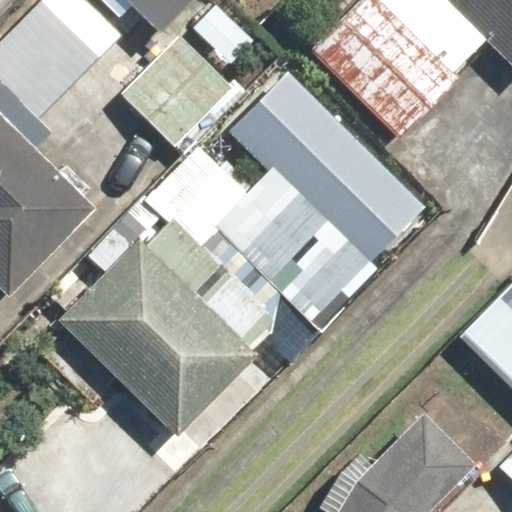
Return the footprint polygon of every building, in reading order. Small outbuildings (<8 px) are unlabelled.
[(253,41),(214,0),(167,0),(161,6),(179,26),(189,16),(232,61),(253,41)] [(360,0),(358,0),(312,52),(403,133),(450,80),(360,0)] [(511,0),(436,0),(511,70),(511,0)] [(100,53),(46,2),(0,50),(0,83),(37,118),(100,53)] [(160,11),(99,69),(172,146),(233,89),(160,11)] [(281,65),(225,122),(366,257),(422,200),(281,65)] [(0,296),(3,300),(93,206),(0,118),(0,296)] [(63,323),(168,422),(247,339),(142,240),(63,323)] [(424,511),(425,511),(475,462),(422,409),(369,461),(353,478),(357,481),(337,511),(424,511)] [(511,455),(500,468),(511,479),(511,455)]
